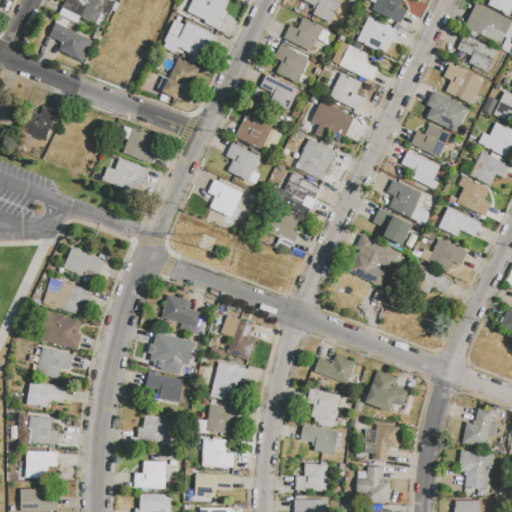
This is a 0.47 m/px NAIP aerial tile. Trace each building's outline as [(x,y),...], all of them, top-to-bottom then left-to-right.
[(65,0),(105,0),(108,1),(97,25),(62,8),(65,0)] [(200,0),(226,0),(221,10),(223,11),(223,10),(227,12),(217,31),(204,24),(205,21),(193,15),(200,0)] [(302,0),(332,0),(341,4),(330,25),(311,15),(314,11),(312,9),(313,7),(302,1),(302,0)] [(369,0),(402,0),(398,8),(406,12),(400,25),(372,11),(375,4),(369,1),(369,0)] [(511,0),(511,8),(508,16),(487,5),(489,0),(511,0)] [(475,4),(511,21),(500,46),(481,37),(480,40),(462,31),(475,4)] [(369,17),(397,31),(386,53),(378,49),(377,52),(357,42),(369,17)] [(302,19),(323,29),(311,53),(283,39),(290,26),(297,30),(302,19)] [(186,22),(215,36),(210,47),(203,43),(196,57),(174,47),(186,22)] [(55,24),(93,42),(82,63),(58,51),(61,45),(58,43),(59,42),(49,37),(55,24)] [(464,35),(498,51),(487,73),(468,64),(472,57),(457,50),(464,35)] [(341,42),(367,55),(365,59),(368,60),(367,63),(377,68),(370,82),(331,63),(341,42)] [(281,45),(308,59),(296,84),(275,74),(281,62),(274,58),(281,45)] [(178,59),(199,70),(189,91),(192,92),(187,104),(157,90),(163,76),(168,79),(178,59)] [(449,65),(482,80),(470,105),(445,93),(451,81),(443,77),(449,65)] [(341,73),(361,83),(356,94),(363,98),(356,113),(329,100),(330,97),(329,97),(341,73)] [(266,74),(298,90),(288,111),(269,102),(272,97),(269,96),(271,93),(259,87),(266,74)] [(433,91),(467,108),(454,134),(425,119),(430,109),(425,107),(433,91)] [(505,91),(511,94),(511,117),(509,123),(493,115),(505,91)] [(489,97),(497,101),(490,115),(482,111),(489,97)] [(321,101),(354,118),(343,140),(329,133),(326,140),(314,134),(318,125),(311,121),(321,101)] [(43,107),(56,112),(45,142),(19,132),(27,110),(40,115),(43,107)] [(246,113),(275,127),(263,152),(234,138),(246,113)] [(478,144),(483,133),(489,137),(496,123),(511,131),(511,143),(505,157),(478,144)] [(429,124),(450,135),(436,161),(410,147),(411,145),(410,145),(417,131),(424,135),(429,124)] [(124,127),(131,130),(132,128),(154,137),(149,149),(157,151),(152,165),(122,154),(128,140),(120,137),(124,127)] [(308,139),(338,153),(323,183),(298,171),(299,169),(295,167),(308,139)] [(231,144),(260,158),(253,171),(261,175),(256,186),(228,172),(233,160),(225,156),(231,144)] [(408,152),(440,168),(430,189),(410,179),(413,173),(400,166),(408,152)] [(481,152),(509,166),(503,178),(495,175),(490,186),(469,176),(481,152)] [(119,159),(148,170),(138,196),(102,182),(107,168),(114,171),(119,159)] [(292,173),(320,187),(315,199),(316,200),(310,212),(301,207),(300,208),(280,197),(292,173)] [(463,176),(489,189),(483,200),(491,204),(483,219),(455,205),(463,189),(458,186),(463,176)] [(214,180),(242,194),(235,208),(241,210),(237,219),(243,222),(240,228),(222,219),(224,216),(209,208),(215,197),(207,193),(214,180)] [(392,180),(399,184),(400,183),(420,194),(414,206),(431,214),(425,227),(388,209),(394,197),(386,193),(392,180)] [(448,207),(481,224),(474,238),(459,231),(456,238),(437,229),(448,207)] [(379,209),(412,225),(402,246),(382,237),(386,229),(372,223),(379,209)] [(277,210),(298,220),(293,231),(298,234),(293,243),(281,237),(280,239),(266,232),(277,210)] [(361,235),(375,242),(374,243),(383,247),(383,246),(398,254),(390,270),(382,266),(381,269),(389,273),(382,288),(346,270),(354,253),(356,254),(358,250),(355,248),(361,235)] [(439,239),(466,252),(460,266),(452,262),(447,274),(418,261),(424,249),(432,253),(439,239)] [(72,248),(104,262),(96,282),(83,277),(85,273),(84,272),(81,277),(62,269),(72,248)] [(420,265),(452,281),(446,295),(431,288),(428,296),(409,287),(420,265)] [(51,278),(94,293),(90,304),(80,301),(75,315),(42,304),(51,278)] [(166,295),(192,302),(190,309),(189,309),(189,310),(201,313),(197,327),(161,318),(166,295)] [(509,308),(511,309),(511,335),(499,330),(509,308)] [(38,340),(46,311),(66,317),(66,318),(84,323),(77,350),(38,340)] [(227,315),(252,325),(249,335),(251,336),(249,339),(256,342),(248,362),(225,353),(231,338),(220,333),(227,315)] [(157,333),(187,342),(179,367),(158,361),(161,350),(153,347),(157,333)] [(43,347),(72,355),(68,370),(61,368),(58,381),(35,375),(43,347)] [(211,348),(225,352),(223,359),(209,355),(211,348)] [(335,355),(356,363),(347,386),(313,372),(318,358),(329,362),(330,360),(333,361),(335,355)] [(218,362),(250,370),(247,384),(237,382),(232,403),(209,398),(218,362)] [(364,403),(377,371),(396,379),(394,385),(397,386),(396,388),(408,393),(402,406),(394,403),(390,413),(364,403)] [(148,373),(183,381),(179,403),(158,399),(159,394),(144,391),(148,373)] [(30,382),(65,387),(63,402),(51,400),(50,404),(48,403),(47,409),(26,406),(30,382)] [(309,389),(340,396),(333,428),(318,425),(318,424),(317,424),(318,422),(314,422),(315,418),(310,417),(313,406),(305,404),(309,389)] [(209,406),(240,409),(238,424),(230,423),(228,437),(196,433),(197,421),(206,422),(206,419),(207,419),(209,406)] [(492,413),(485,448),(461,442),(466,423),(472,424),(472,421),(474,421),(477,409),(492,413)] [(29,416),(52,418),(51,430),(58,431),(57,445),(27,443),(29,416)] [(145,416),(176,419),(173,448),(130,443),(131,437),(138,438),(139,428),(143,428),(145,416)] [(399,428),(396,449),(390,449),(390,451),(388,451),(387,462),(371,461),(372,454),(363,453),(364,443),(363,443),(366,424),(399,428)] [(302,426),(335,432),(331,454),(313,451),(314,446),(311,446),(312,443),(300,441),(302,426)] [(203,440),(226,441),(226,453),(234,454),(233,468),(228,468),(228,471),(217,471),(217,467),(202,467),(203,440)] [(26,451),(57,453),(57,467),(48,467),(48,479),(17,478),(18,467),(26,467),(26,451)] [(460,451),(493,456),(491,469),(489,469),(486,491),(464,488),(465,476),(463,476),(463,473),(457,472),(460,451)] [(143,462),(155,462),(156,455),(174,456),(173,474),(165,474),(165,490),(134,488),(134,474),(142,474),(143,462)] [(296,476),(304,477),(304,464),(327,466),(326,493),(295,491),(296,476)] [(382,468),(381,482),(390,482),(389,504),(355,502),(356,478),(357,478),(357,472),(366,472),(366,467),(382,468)] [(196,474),(234,475),(233,481),(232,481),(232,491),(215,491),(215,498),(195,498),(196,474)] [(20,511),(20,489),(41,489),(41,494),(56,494),(56,511),(20,511)] [(140,494),(170,496),(169,511),(134,511),(135,509),(140,509),(140,494)] [(293,511),(293,500),(325,500),(325,511),(293,511)] [(453,511),(455,501),(480,501),(480,511),(453,511)]
